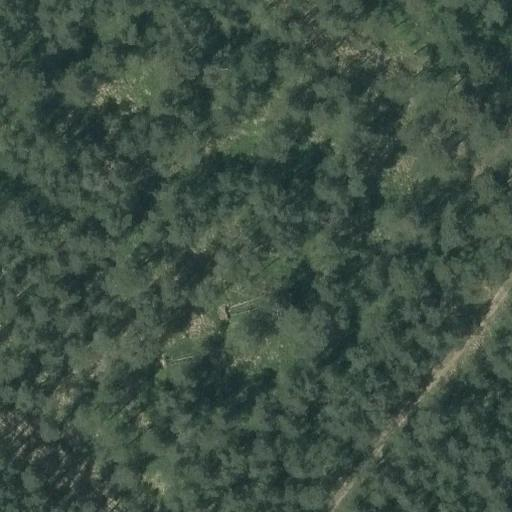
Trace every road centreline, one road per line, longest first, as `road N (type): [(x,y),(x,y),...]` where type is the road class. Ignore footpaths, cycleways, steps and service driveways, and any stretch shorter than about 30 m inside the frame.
road 1 (track): [(328,511),(511,279)]
road 2 (track): [(115,511),(0,422)]
